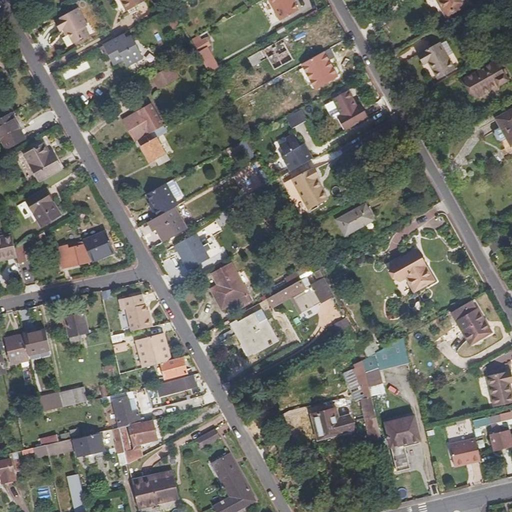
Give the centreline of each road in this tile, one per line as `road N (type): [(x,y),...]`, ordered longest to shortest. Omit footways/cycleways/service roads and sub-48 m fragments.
road 1 (residential): [(335,0),(511,317)]
road 2 (residential): [(0,3),(148,271)]
road 3 (residential): [(148,271),(281,511)]
road 4 (residential): [(0,308),(148,271)]
